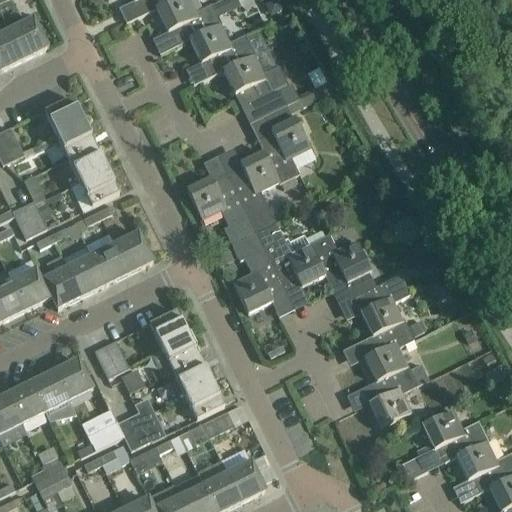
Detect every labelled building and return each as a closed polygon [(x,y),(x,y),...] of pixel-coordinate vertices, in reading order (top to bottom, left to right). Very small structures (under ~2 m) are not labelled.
[(181,0),(132,0),(135,5),(138,4),(145,17),(126,26),(127,27),(157,13),(157,12),(181,0)] [(160,58),(190,44),(220,28),(222,27),(218,20),(212,7),(211,7),(196,15),(189,0),(181,0),(157,12),(157,13),(168,36),(172,35),(178,48),(160,57),(160,58)] [(223,2),(212,7),(218,20),(229,14),(223,2)] [(34,22),(9,34),(24,64),(48,52),(34,22)] [(194,89),(224,75),(254,60),(256,59),(246,38),(229,47),(220,28),(190,44),(202,67),(205,66),(212,79),(193,88),(194,89)] [(0,75),(24,64),(9,34),(0,38),(0,75)] [(250,128),(265,120),(288,109),(281,96),(291,91),(280,69),(262,78),(254,60),(224,75),(235,98),(238,97),(246,111),(258,105),(265,119),(249,127),(250,128)] [(315,96),(299,104),(304,112),(319,105),(315,96)] [(45,115),(57,140),(85,126),(73,101),(45,115)] [(257,141),(264,156),(264,157),(266,157),(280,187),(281,189),(301,179),(293,162),(312,152),(297,123),(295,124),(288,109),(265,120),(272,134),(271,134),(273,137),(259,144),(257,141)] [(57,140),(68,163),(96,150),(85,126),(57,140)] [(23,156),(11,132),(0,137),(14,165),(24,160),(24,159),(23,156)] [(14,165),(0,137),(0,164),(3,170),(14,165)] [(68,163),(80,187),(108,174),(96,150),(68,163)] [(32,151),(23,156),(24,159),(24,160),(25,161),(34,156),(32,151)] [(242,171),(228,178),(257,237),(277,227),(262,196),(280,187),(266,157),(264,157),(264,156),(240,168),(242,171)] [(224,233),(232,249),(257,237),(228,178),(219,159),(218,160),(227,178),(213,185),(212,182),(187,194),(202,224),(220,215),(228,231),(224,233)] [(108,174),(80,187),(91,211),(120,198),(108,174)] [(34,206),(23,211),(36,238),(47,233),(43,225),(50,222),(48,219),(52,217),(46,206),(44,207),(43,204),(35,208),(34,206)] [(113,209),(99,216),(103,223),(116,216),(113,209)] [(405,222),(408,221),(401,209),(398,211),(397,209),(380,220),(389,234),(406,223),(405,222)] [(23,211),(13,216),(15,220),(26,243),(36,238),(23,211)] [(11,213),(0,218),(0,227),(15,220),(13,216),(11,213)] [(87,230),(103,223),(99,216),(75,227),(79,237),(88,232),(87,230)] [(325,280),(312,252),(311,252),(293,261),(285,244),(277,227),(257,237),(265,254),(286,296),(300,289),(301,292),(325,280)] [(11,230),(0,235),(0,245),(15,238),(11,230)] [(56,246),(69,239),(66,232),(52,239),(56,246)] [(139,236),(115,248),(130,278),(153,266),(139,236)] [(271,303),(286,296),(265,254),(257,237),(232,249),(240,265),(244,263),(252,279),(233,288),(248,318),(273,306),(271,303)] [(44,252),(56,246),(52,239),(37,246),(40,253),(44,252)] [(339,309),(376,291),(370,277),(371,276),(357,246),(339,255),(331,239),(310,250),(311,252),(312,252),(325,280),(332,295),(333,294),(331,291),(345,284),(353,301),(339,309)] [(115,248),(92,260),(106,289),(130,278),(115,248)] [(92,260),(68,271),(83,301),(106,289),(92,260)] [(68,271),(44,283),(53,301),(52,302),(58,313),(83,301),(68,271)] [(36,272),(12,284),(27,314),(52,302),(53,301),(44,283),(42,284),(36,272)] [(361,316),(372,340),(373,341),(403,326),(402,324),(394,307),(410,298),(400,279),(376,291),(339,309),(357,301),(364,314),(361,316)] [(12,284),(0,289),(0,319),(3,326),(27,314),(12,284)] [(150,328),(161,353),(189,339),(177,315),(150,328)] [(376,385),(377,385),(377,387),(381,385),(407,372),(406,370),(398,353),(415,344),(405,323),(402,324),(403,326),(373,341),(372,340),(343,354),(343,355),(361,346),(368,360),(365,362),(376,385)] [(427,334),(421,323),(409,329),(415,340),(427,334)] [(476,343),(471,332),(463,336),(469,347),(476,343)] [(161,353),(173,376),(201,362),(189,339),(161,353)] [(129,372),(116,345),(105,350),(119,378),(129,372)] [(282,349),(268,356),(271,362),(285,354),(282,349)] [(119,378),(105,350),(94,355),(108,383),(119,378)] [(173,376),(185,400),(213,386),(201,362),(173,376)] [(78,363),(55,375),(61,385),(70,405),(93,394),(78,363)] [(486,365),(476,370),(481,379),(490,375),(486,365)] [(377,387),(377,385),(347,400),(347,401),(366,392),(372,405),(369,407),(381,432),(411,417),(402,399),(419,390),(409,369),(406,370),(407,372),(381,385),(377,387)] [(136,374),(121,381),(129,398),(144,390),(136,374)] [(416,378),(420,387),(431,383),(427,374),(416,378)] [(61,385),(55,375),(32,386),(47,416),(46,417),(50,426),(77,419),(70,405),(61,385)] [(32,386),(9,398),(23,428),(46,417),(47,416),(32,386)] [(213,386),(185,400),(197,424),(225,410),(213,386)] [(511,398),(508,389),(499,394),(504,403),(511,398)] [(9,398),(0,401),(0,439),(23,428),(9,398)] [(106,441),(93,448),(96,455),(124,441),(117,427),(111,414),(96,421),(106,441)] [(445,467),(457,461),(456,461),(487,446),(487,447),(489,446),(479,426),(462,434),(453,414),(423,429),(435,454),(438,452),(445,467)] [(142,450),(152,444),(139,417),(128,422),(142,450)] [(227,417),(204,429),(211,443),(235,431),(227,417)] [(131,455),(142,450),(128,422),(117,427),(124,441),(131,455)] [(204,429),(179,441),(187,455),(211,443),(204,429)] [(187,455),(179,441),(156,452),(159,459),(161,458),(166,469),(178,463),(173,453),(174,452),(178,459),(187,455)] [(490,492),(491,493),(492,493),(491,491),(511,481),(511,457),(496,465),(487,447),(487,446),(456,461),(457,461),(468,485),(471,483),(478,497),(460,506),(460,507),(490,492)] [(93,448),(77,455),(80,463),(96,455),(93,448)] [(100,462),(107,476),(131,465),(123,450),(100,462)] [(145,466),(159,459),(156,452),(141,460),(145,466)] [(59,459),(43,467),(45,472),(48,478),(49,478),(54,488),(69,481),(59,459)] [(428,475),(420,460),(402,468),(410,484),(428,475)] [(107,476),(100,462),(85,469),(88,476),(103,469),(107,477),(107,476)] [(221,464),(197,476),(198,479),(214,511),(231,511),(242,507),(227,477),(221,464)] [(251,465),(227,477),(242,507),(266,495),(251,465)] [(31,479),(40,495),(54,488),(49,478),(48,478),(45,472),(31,479)] [(185,511),(214,511),(198,479),(175,491),(185,511)] [(75,498),(71,489),(73,488),(69,481),(54,488),(58,496),(62,504),(75,498)] [(511,511),(511,481),(491,491),(492,493),(491,493),(499,511),(511,511)] [(16,494),(12,486),(0,492),(0,497),(2,501),(16,494)] [(58,496),(54,488),(40,495),(43,503),(58,496)] [(148,501),(147,501),(153,511),(185,511),(175,491),(174,489),(162,495),(149,502),(148,501)] [(4,508),(5,511),(14,511),(23,508),(19,501),(4,508)] [(153,511),(147,501),(125,511),(153,511)]
